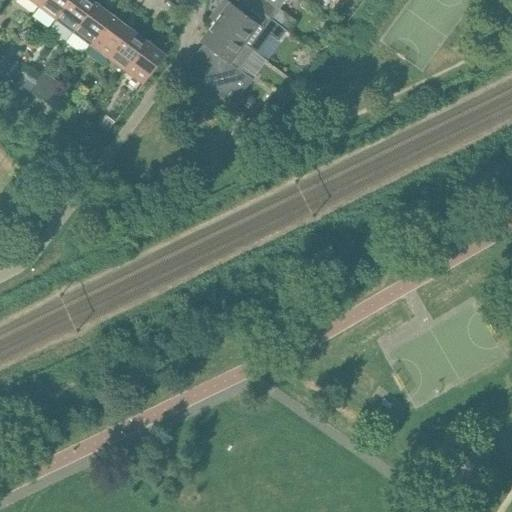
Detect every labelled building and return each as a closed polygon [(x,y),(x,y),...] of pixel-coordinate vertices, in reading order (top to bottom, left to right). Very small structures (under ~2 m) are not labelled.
[(43,0),(38,6),(56,19),(70,0),(43,0)] [(91,0),(70,0),(56,19),(73,32),(95,3),(91,0)] [(214,22),(252,50),(257,53),(271,36),(278,41),(286,30),(271,19),(252,5),(245,14),(226,0),(222,0),(209,18),(214,22)] [(255,0),(252,5),(271,19),(279,9),(266,0),(255,0)] [(95,3),(73,32),(90,45),(112,15),(95,3)] [(108,58),(130,28),(112,15),(90,45),(108,58)] [(253,79),(238,68),(252,50),(214,22),(200,42),(203,44),(194,56),(209,68),(200,81),(233,106),(253,79)] [(130,28),(108,58),(125,71),(147,41),(130,28)] [(147,41),(125,71),(143,84),(165,54),(147,41)] [(29,91),(36,82),(26,75),(19,84),(29,91)] [(46,89),(36,82),(29,91),(39,98),(46,89)] [(64,117),(71,107),(61,100),(54,109),(64,117)] [(80,115),(71,107),(64,117),(74,124),(80,115)] [(99,143),(106,134),(97,127),(90,136),(99,143)]
